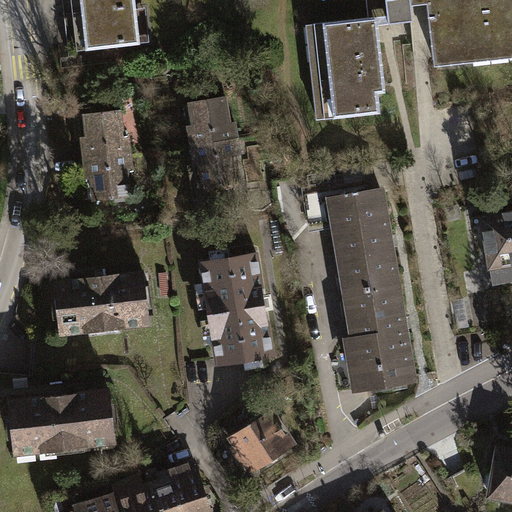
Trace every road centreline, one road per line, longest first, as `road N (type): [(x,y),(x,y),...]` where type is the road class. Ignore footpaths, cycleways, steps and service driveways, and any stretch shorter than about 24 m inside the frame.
road 1 (residential): [(18,0),(33,134),(30,203),(0,303)]
road 2 (residential): [(511,384),(290,511)]
